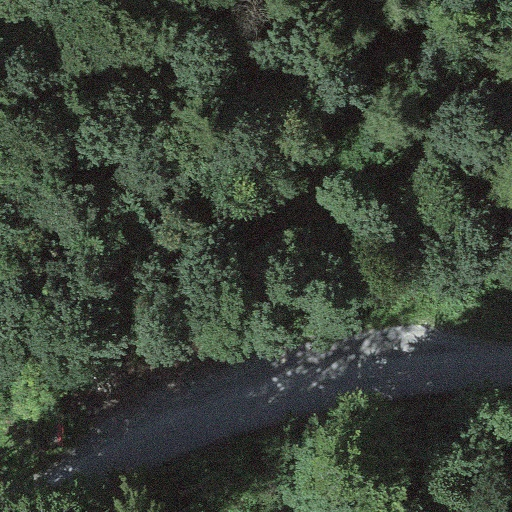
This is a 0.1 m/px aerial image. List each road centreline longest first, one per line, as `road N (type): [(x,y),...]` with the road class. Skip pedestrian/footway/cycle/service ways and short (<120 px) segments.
road 1 (track): [(114,454),(174,424),(301,383),(444,359),(511,357)]
road 2 (track): [(0,510),(114,454)]
